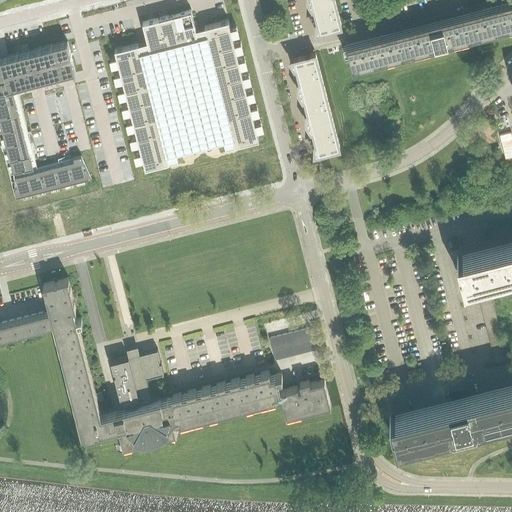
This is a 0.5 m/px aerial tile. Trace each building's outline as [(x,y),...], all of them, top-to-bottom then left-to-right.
[(334,0),(312,0),(313,4),(313,5),(318,24),(319,28),(320,30),(341,25),(334,0)] [(353,68),(354,68),(395,57),(448,43),(488,33),(511,26),(511,1),(442,19),(348,44),(347,44),(346,44),(353,68)] [(148,40),(115,48),(146,167),(179,159),(177,151),(224,139),(226,146),(259,138),(229,19),(196,27),(192,9),(143,21),(148,40)] [(0,57),(0,118),(13,172),(14,172),(34,167),(25,132),(16,97),(14,92),(13,87),(17,86),(75,71),(67,41),(8,56),(0,57)] [(303,89),(323,84),(315,52),(310,53),(310,52),(306,53),(306,54),(294,58),(295,60),(296,64),(301,83),(303,89)] [(323,84),(303,89),(303,90),(302,90),(303,91),(304,95),(309,115),(310,119),(310,121),(332,115),(323,84)] [(332,115),(310,121),(311,122),(312,127),(317,146),(318,150),(318,151),(318,153),(340,147),(332,115)] [(14,176),(16,197),(91,177),(81,155),(73,157),(74,160),(14,176)] [(250,182),(273,175),(271,168),(248,175),(250,182)] [(511,243),(466,255),(466,256),(459,258),(458,256),(457,256),(465,284),(466,284),(511,271),(511,243)] [(44,311),(0,322),(0,337),(48,325),(47,323),(53,322),(82,437),(82,438),(102,433),(101,431),(119,427),(123,444),(120,445),(121,445),(122,448),(130,450),(130,451),(133,442),(144,439),(144,442),(153,444),(152,445),(153,445),(155,436),(166,433),(167,436),(175,439),(176,439),(178,430),(176,430),(174,421),(179,419),(180,422),(177,423),(184,430),(184,429),(190,423),(189,420),(275,398),(276,398),(275,395),(281,394),(286,416),(287,416),(287,415),(330,404),(331,404),(324,378),(310,382),(309,380),(299,382),(299,383),(300,383),(301,388),(298,388),(297,386),(298,386),(297,385),(285,388),(281,390),(279,384),(277,378),(282,377),(283,377),(281,372),(276,374),(270,376),(269,370),(260,372),(261,375),(254,376),(254,374),(245,376),(246,378),(240,380),(239,378),(231,380),(231,382),(226,384),(225,382),(217,384),(217,386),(211,388),(210,385),(202,387),(202,390),(196,391),(196,389),(187,391),(188,393),(182,395),(181,393),(172,395),(172,397),(169,398),(168,398),(167,398),(161,400),(161,397),(153,400),(147,377),(164,372),(161,362),(160,358),(158,348),(142,352),(140,353),(134,354),(128,356),(111,360),(121,402),(128,400),(130,408),(124,409),(123,409),(123,410),(115,412),(115,411),(115,412),(109,413),(108,413),(101,415),(77,322),(82,321),(81,317),(76,318),(75,315),(73,308),(76,307),(74,300),(72,292),(71,285),(70,285),(69,277),(57,280),(58,281),(55,282),(54,281),(43,283),(43,284),(44,284),(46,291),(45,292),(47,297),(47,298),(49,306),(51,313),(45,314),(44,311)] [(478,295),(490,292),(489,286),(477,289),(478,295)] [(480,301),(492,298),(490,292),(478,295),(480,301)] [(492,298),(480,301),(481,306),(493,303),(492,298)] [(493,303),(481,306),(483,312),(495,309),(493,303)] [(495,309),(483,312),(484,318),(496,315),(495,309)] [(496,315),(484,318),(485,323),(497,320),(496,315)] [(497,320),(485,323),(487,329),(499,326),(497,320)] [(305,328),(308,339),(314,338),(311,326),(305,328)] [(499,326),(487,329),(488,334),(500,331),(499,326)] [(302,341),(308,339),(305,328),(299,329),(302,341)] [(296,342),(302,341),(299,329),(293,331),(296,342)] [(290,344),(296,342),(293,331),(287,332),(290,344)] [(500,331),(488,334),(490,340),(502,337),(500,331)] [(284,345),(290,344),(287,332),(281,334),(284,345)] [(278,347),(284,345),(281,334),(275,335),(278,347)] [(272,348),(278,347),(275,335),(269,337),(272,348)] [(502,337),(490,340),(491,346),(503,343),(502,337)] [(308,339),(311,351),(317,349),(314,338),(308,339)] [(308,339),(302,341),(305,352),(311,351),(308,339)] [(302,341),(296,342),(299,354),(305,352),(302,341)] [(296,342),(290,344),(293,355),(299,354),(296,342)] [(503,343),(491,346),(492,351),(505,348),(503,343)] [(290,344),(284,345),(287,357),(293,355),(290,344)] [(278,347),(281,358),(287,357),(284,345),(278,347)] [(281,358),(278,347),(272,348),(275,360),(281,358)] [(505,348),(492,351),(494,357),(506,354),(505,348)] [(506,354),(494,357),(495,363),(507,360),(506,354)] [(511,385),(466,398),(466,391),(460,390),(457,390),(455,391),(450,395),(454,401),(398,415),(398,417),(392,418),(391,416),(390,416),(397,444),(398,444),(511,414),(511,385)]
